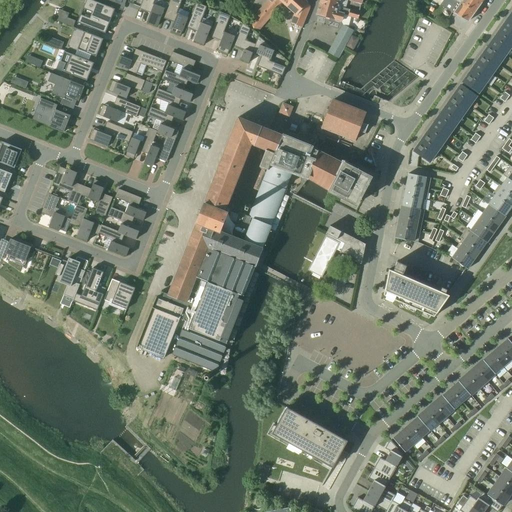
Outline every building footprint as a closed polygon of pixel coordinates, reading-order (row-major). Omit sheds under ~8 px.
[(102,32),(105,25),(108,25),(113,11),(111,10),(112,8),(91,0),(86,0),(82,10),(86,12),(81,24),(102,32)] [(157,26),(164,8),(153,4),(154,0),(142,0),(139,9),(150,13),(147,22),(157,26)] [(181,36),(188,17),(177,13),(182,0),(170,0),(163,18),(174,22),(171,32),(181,36)] [(308,3),(304,0),(272,0),(256,19),(261,24),(281,1),(295,13),(291,23),(302,27),(309,9),(309,8),(309,7),(309,6),(309,5),(308,4),(308,3)] [(339,0),(320,0),(320,3),(338,8),(338,6),(339,0)] [(468,21),(475,12),(460,2),(457,0),(449,0),(444,8),(454,14),(451,19),(464,26),(467,21),(468,21)] [(475,12),(482,2),(478,0),(457,0),(460,2),(475,12)] [(204,45),(211,27),(201,22),(207,6),(196,2),(186,27),(198,32),(194,41),(204,45)] [(350,10),(338,6),(338,8),(320,3),(317,14),(335,19),(335,20),(337,21),(339,22),(340,21),(341,21),(342,21),(343,14),(358,19),(360,12),(350,10)] [(227,54),(235,36),(224,32),(230,16),(229,15),(220,12),(210,37),(221,41),(217,50),(227,54)] [(67,17),(65,24),(72,27),(73,27),(76,21),(67,17)] [(255,31),(261,24),(256,19),(250,27),(255,31)] [(249,63),(253,53),(253,51),(256,45),(246,41),(251,29),(242,23),(233,46),(243,50),(244,50),(242,58),(241,59),(249,63)] [(498,32),(511,41),(511,27),(505,23),(498,32)] [(337,36),(347,42),(353,31),(343,25),(337,36)] [(76,28),(71,40),(79,43),(77,49),(96,57),(103,39),(76,28)] [(511,46),(511,41),(498,32),(492,41),(507,53),(511,46)] [(282,76),(286,67),(285,67),(270,61),(274,50),(274,49),(259,36),(256,45),(253,51),(262,55),(261,56),(257,66),(282,76)] [(345,47),(347,42),(337,36),(334,41),(345,47)] [(58,48),(61,42),(55,40),(53,45),(58,48)] [(334,41),(331,47),(342,52),(345,47),(334,41)] [(485,51),(501,62),(507,53),(492,41),(485,51)] [(331,47),(328,52),(339,58),(342,52),(331,47)] [(150,54),(137,49),(136,49),(132,59),(131,60),(124,57),(122,56),(118,66),(136,74),(141,63),(145,65),(162,71),(163,72),(163,69),(167,61),(150,54)] [(90,72),(88,71),(92,62),(64,51),(60,62),(64,64),(62,71),(87,81),(90,72)] [(501,62),(485,51),(478,60),(494,71),(501,62)] [(183,66),(179,76),(188,80),(197,84),(201,76),(199,75),(191,72),(192,71),(196,61),(173,52),(169,61),(183,66)] [(34,59),(32,64),(40,68),(42,62),(34,59)] [(478,60),(472,69),(488,80),(494,71),(478,60)] [(409,70),(408,70),(399,64),(394,61),(361,89),(341,81),(338,89),(354,95),(371,102),(375,96),(389,102),(418,77),(409,70)] [(176,64),(170,62),(167,70),(174,72),(176,64)] [(479,93),(488,80),(472,69),(463,82),(479,93)] [(190,102),(193,94),(191,93),(184,90),(185,89),(188,80),(179,76),(165,70),(162,79),(176,85),(172,94),(172,95),(181,98),(181,99),(190,102)] [(51,73),(47,81),(55,84),(51,94),(64,99),(65,96),(78,101),(84,86),(51,73)] [(140,78),(127,73),(126,73),(122,83),(122,84),(114,81),(112,81),(108,91),(114,93),(127,98),(131,87),(141,91),(141,90),(143,86),(145,80),(140,78)] [(25,89),(28,83),(20,80),(18,86),(25,89)] [(150,89),(152,83),(145,80),(143,86),(144,86),(150,89)] [(461,85),(456,92),(472,103),(476,96),(461,85)] [(173,117),(183,121),(186,113),(184,112),(177,109),(177,107),(181,99),(181,98),(172,95),(172,94),(158,89),(155,97),(155,98),(169,103),(165,113),(174,117),(173,117)] [(465,112),(472,103),(456,92),(449,101),(465,112)] [(136,105),(122,99),(117,97),(113,107),(112,109),(105,106),(104,105),(103,105),(99,115),(117,122),(122,112),(136,117),(138,114),(141,107),(136,105)] [(46,106),(39,123),(64,132),(70,115),(55,110),(57,105),(41,98),(38,103),(46,106)] [(365,113),(333,101),(332,100),(326,118),(322,128),(355,140),(359,130),(364,132),(367,125),(362,123),(365,113)] [(449,101),(443,110),(458,122),(465,112),(449,101)] [(292,107),(283,104),(280,113),(289,116),(292,107)] [(147,110),(141,107),(138,114),(144,117),(145,115),(147,110)] [(151,107),(147,116),(161,121),(157,131),(156,130),(156,131),(155,131),(165,135),(176,139),(179,131),(177,130),(169,127),(170,126),(173,117),(174,117),(165,113),(151,107)] [(452,131),(458,122),(443,110),(436,120),(452,131)] [(238,117),(210,188),(168,294),(161,292),(159,298),(158,298),(139,348),(164,358),(166,352),(173,355),(215,372),(245,296),(243,295),(255,264),(291,172),(271,164),(269,170),(267,170),(265,174),(249,216),(246,215),(243,221),(250,224),(248,229),(237,225),(232,236),(224,233),(220,231),(227,212),(228,211),(230,208),(226,207),(230,196),(251,144),(256,145),(263,127),(238,117)] [(445,140),(452,131),(436,120),(430,129),(445,140)] [(133,132),(107,122),(103,131),(103,133),(95,130),(93,129),(89,139),(108,146),(108,147),(114,149),(119,138),(122,140),(128,142),(129,142),(131,137),(133,132)] [(311,147),(269,130),(266,128),(263,127),(256,145),(259,146),(262,148),(266,150),(260,167),(267,170),(269,170),(271,164),(291,172),(292,171),(307,177),(329,191),(356,205),(370,177),(344,164),(318,150),(311,147)] [(139,150),(145,153),(146,153),(150,145),(152,141),(155,131),(156,131),(156,130),(149,128),(143,142),(133,138),(125,156),(133,159),(134,157),(137,150),(139,150)] [(430,129),(423,138),(439,150),(445,140),(430,129)] [(156,157),(157,158),(167,162),(176,139),(165,135),(155,131),(152,141),(150,145),(146,153),(147,154),(144,163),(152,167),(153,165),(156,157)] [(439,150),(423,138),(414,151),(430,162),(439,150)] [(20,153),(22,149),(2,142),(1,145),(0,147),(0,162),(1,163),(12,167),(15,168),(20,153)] [(503,175),(507,178),(511,181),(511,167),(510,165),(503,175)] [(67,169),(60,167),(53,184),(60,187),(71,191),(67,201),(77,205),(78,205),(80,198),(81,195),(85,186),(75,183),(74,182),(75,180),(77,174),(77,173),(67,169)] [(0,190),(5,193),(12,174),(0,169),(0,190)] [(406,184),(429,189),(431,178),(408,173),(406,184)] [(501,186),(511,193),(511,181),(507,178),(501,186)] [(105,184),(95,180),(91,189),(85,186),(81,195),(99,202),(95,212),(105,216),(106,215),(109,206),(113,197),(103,193),(101,193),(104,185),(105,184)] [(404,195),(427,199),(429,189),(406,184),(404,195)] [(494,195),(511,207),(511,206),(511,193),(501,186),(499,184),(492,194),(494,195)] [(142,198),(122,190),(118,189),(115,197),(127,202),(129,203),(125,213),(134,217),(141,220),(143,221),(147,213),(145,212),(137,209),(138,208),(142,198)] [(56,208),(60,198),(49,194),(42,212),(51,216),(53,217),(50,223),(50,224),(49,226),(59,230),(66,212),(56,208)] [(402,205),(425,210),(422,209),(424,200),(427,200),(427,199),(404,195),(402,205)] [(505,216),(511,207),(494,195),(488,204),(489,205),(505,216)] [(87,209),(78,205),(77,205),(69,223),(79,227),(81,228),(78,235),(77,237),(87,241),(91,232),(98,235),(99,234),(98,233),(101,225),(94,223),(93,222),(84,219),(87,209)] [(423,221),(425,210),(402,205),(400,216),(423,221)] [(489,205),(483,214),(499,225),(505,216),(489,205)] [(125,213),(123,212),(111,207),(108,216),(119,221),(122,222),(118,231),(124,234),(124,235),(136,239),(139,231),(137,230),(130,227),(131,226),(134,217),(125,213)] [(477,223),(492,234),(499,225),(483,214),(477,223)] [(398,227),(420,231),(423,221),(400,216),(398,227)] [(477,223),(471,231),(487,242),(492,234),(477,223)] [(118,231),(115,230),(101,225),(98,233),(99,234),(108,237),(112,239),(108,249),(120,254),(126,257),(129,250),(129,249),(128,248),(126,247),(120,245),(121,243),(124,234),(118,231)] [(333,265),(359,278),(363,256),(366,244),(330,226),(326,234),(328,234),(309,269),(314,272),(312,275),(319,279),(321,276),(322,276),(333,254),(338,257),(333,265)] [(396,238),(418,242),(420,231),(398,227),(396,238)] [(460,237),(462,239),(480,251),(487,242),(471,231),(467,228),(460,237)] [(474,260),(480,251),(462,239),(456,248),(458,249),(474,260)] [(7,263),(23,269),(31,249),(15,243),(14,245),(9,243),(3,258),(8,260),(7,263)] [(474,260),(458,249),(452,258),(468,269),(474,260)] [(53,257),(50,265),(58,268),(61,261),(53,257)] [(80,262),(76,260),(69,258),(63,272),(59,282),(67,285),(63,295),(73,299),(74,299),(76,294),(79,285),(80,284),(79,284),(73,282),(75,276),(81,278),(82,279),(82,278),(85,271),(84,271),(78,268),(80,262)] [(396,264),(393,271),(390,270),(389,269),(384,295),(387,296),(395,299),(401,302),(416,309),(423,312),(431,315),(434,316),(449,295),(448,295),(447,294),(445,293),(402,275),(404,272),(406,266),(397,262),(396,264)] [(104,272),(93,268),(92,269),(82,296),(81,296),(88,299),(89,299),(87,305),(87,306),(96,310),(97,311),(98,307),(106,288),(99,285),(103,273),(104,272)] [(122,283),(120,282),(118,285),(118,287),(110,284),(106,294),(105,296),(107,297),(105,300),(104,300),(106,301),(126,309),(126,308),(127,308),(135,288),(122,283)] [(500,345),(511,359),(511,342),(508,338),(500,345)] [(500,345),(491,352),(504,366),(511,359),(500,345)] [(491,352),(483,360),(495,374),(504,366),(491,352)] [(483,360),(475,367),(487,381),(495,374),(483,360)] [(177,365),(174,373),(192,381),(195,373),(177,365)] [(475,367),(467,374),(479,388),(487,381),(475,367)] [(459,381),(471,395),(479,388),(467,374),(459,381)] [(459,381),(450,388),(462,402),(471,395),(459,381)] [(454,409),(462,402),(450,388),(442,395),(454,409)] [(442,395),(434,402),(446,416),(454,409),(442,395)] [(438,423),(446,416),(434,402),(426,409),(438,423)] [(279,427),(275,435),(282,439),(281,441),(283,439),(302,450),(301,452),(303,450),(322,461),(321,463),(322,461),(323,461),(324,460),(333,465),(348,441),(287,407),(276,425),(279,427)] [(426,409),(417,417),(430,431),(438,423),(426,409)] [(409,424),(421,438),(430,431),(417,417),(409,424)] [(409,424),(401,431),(413,445),(421,438),(409,424)] [(405,452),(413,445),(401,431),(393,438),(405,452)] [(391,477),(396,467),(403,454),(391,440),(388,443),(385,448),(390,451),(385,460),(380,457),(374,468),(391,477)] [(391,477),(374,468),(369,478),(374,481),(369,491),(391,503),(393,500),(396,495),(384,489),(391,477)] [(511,472),(506,468),(500,477),(511,485),(511,472)] [(511,485),(500,477),(494,486),(509,497),(511,492),(511,485)] [(398,491),(405,496),(409,490),(401,485),(398,491)] [(509,497),(494,486),(487,495),(502,506),(509,497)] [(410,490),(404,500),(412,504),(417,496),(417,494),(410,490)] [(391,503),(369,491),(363,500),(358,497),(352,508),(359,511),(371,511),(375,505),(386,511),(387,511),(391,503)] [(468,499),(465,502),(478,511),(483,511),(488,506),(497,511),(502,506),(487,495),(482,491),(477,500),(470,495),(468,499)] [(412,504),(404,500),(401,505),(393,500),(391,503),(387,511),(386,511),(385,511),(407,511),(409,509),(409,510),(412,504)] [(478,511),(465,502),(462,506),(460,510),(462,511),(478,511)]
